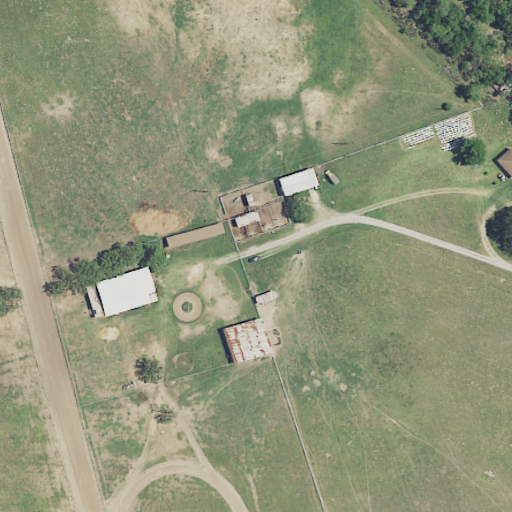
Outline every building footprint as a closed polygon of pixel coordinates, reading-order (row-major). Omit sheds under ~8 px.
[(496,161),(511,177),(511,148),(511,147),(496,161)] [(317,185),(312,167),(278,178),(283,195),(317,185)] [(259,220),(256,210),(234,217),(236,227),(259,220)] [(94,282),(104,316),(155,302),(152,292),(154,292),(147,267),(94,282)] [(272,353),(261,317),(223,329),(234,365),(272,353)]
